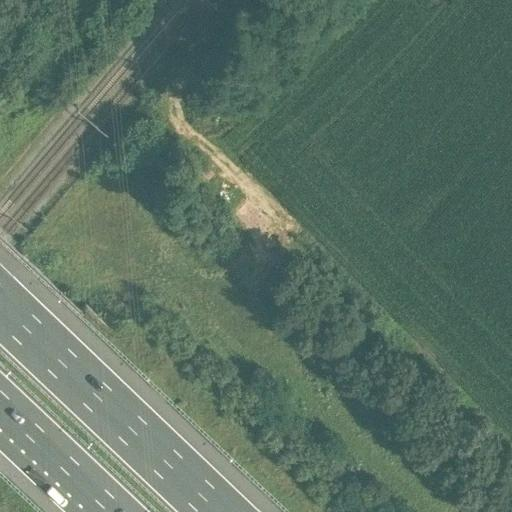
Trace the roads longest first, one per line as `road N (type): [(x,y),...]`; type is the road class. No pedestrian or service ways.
road 1 (motorway): [(215,511),(0,304)]
road 2 (track): [(196,141),(174,107),(177,89),(245,0)]
road 3 (motorway): [(0,399),(117,511)]
